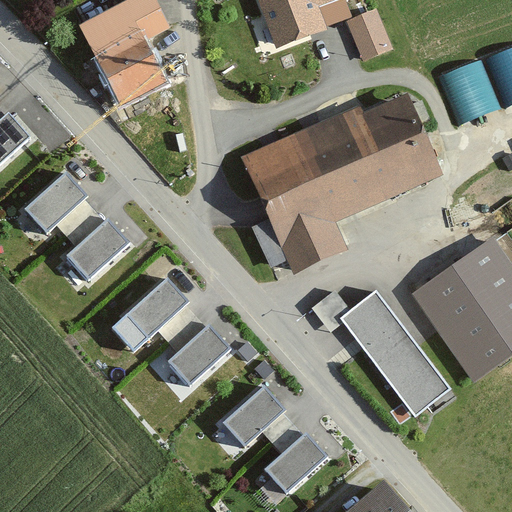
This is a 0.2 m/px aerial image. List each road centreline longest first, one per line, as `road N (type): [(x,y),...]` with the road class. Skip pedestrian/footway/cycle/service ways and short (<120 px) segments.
road 1 (unclassified): [(442,511),(184,214)]
road 2 (unclassified): [(184,214),(0,21)]
road 3 (unclassified): [(179,0),(197,176),(184,214)]
